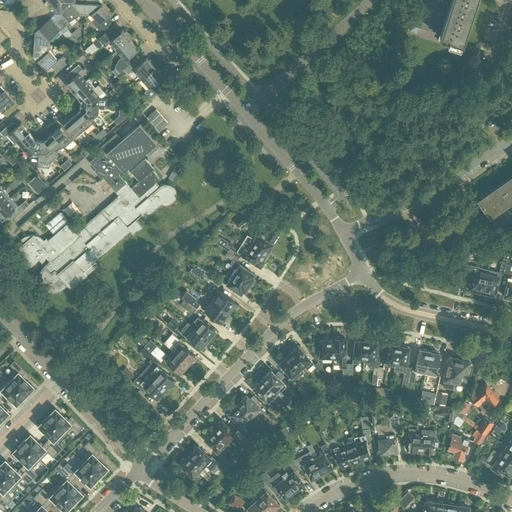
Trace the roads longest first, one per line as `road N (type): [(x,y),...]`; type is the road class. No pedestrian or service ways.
road 1 (residential): [(343,234),(142,0)]
road 2 (residential): [(140,466),(285,319),(365,272)]
road 3 (residential): [(307,511),(358,483),(405,474),(442,475),(511,503)]
road 4 (residential): [(511,141),(343,234)]
road 5 (residential): [(511,334),(402,309),(378,295),(365,272)]
